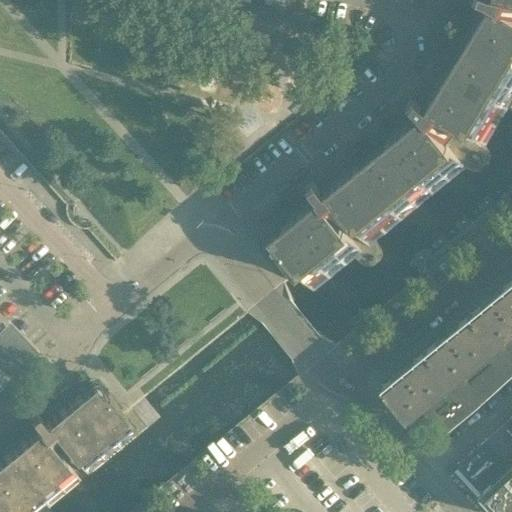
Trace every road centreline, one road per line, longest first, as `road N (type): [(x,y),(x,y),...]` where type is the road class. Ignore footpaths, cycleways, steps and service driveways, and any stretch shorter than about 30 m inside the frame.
road 1 (residential): [(211,241),(211,231),(397,74),(406,34),(375,0)]
road 2 (residential): [(345,381),(511,242)]
road 3 (residential): [(345,381),(328,373),(211,241)]
road 4 (residential): [(461,511),(345,381)]
road 5 (residential): [(115,302),(0,183)]
